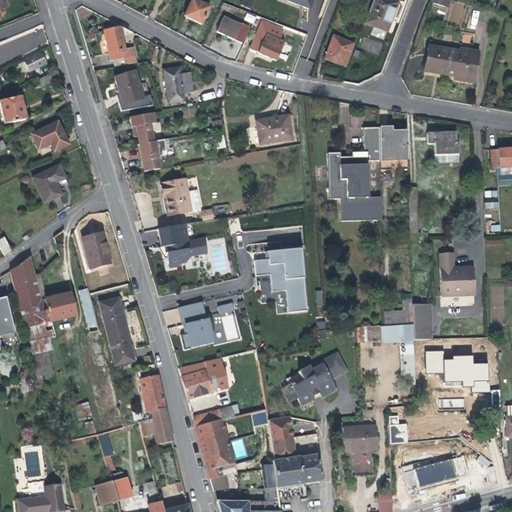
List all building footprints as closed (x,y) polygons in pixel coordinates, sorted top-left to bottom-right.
[(192,0),(189,0),(182,15),(200,24),(208,8),(192,0)] [(250,8),(254,0),(241,0),(240,4),(250,8)] [(285,0),(284,4),(305,13),(310,0),(285,0)] [(395,3),(387,0),(370,0),(362,24),(379,30),(383,18),(388,20),(395,3)] [(461,24),(463,4),(451,3),(449,23),(461,24)] [(246,13),(244,20),(253,23),(256,17),(246,13)] [(217,31),(242,43),(249,27),(224,15),(217,31)] [(384,32),(388,20),(383,18),(379,30),(384,32)] [(101,31),(108,62),(132,57),(130,47),(122,49),(118,28),(101,31)] [(330,36),(320,60),(342,67),(351,44),(330,36)] [(281,45),(262,38),(254,56),(273,63),(281,45)] [(379,54),(382,43),(363,38),(360,49),(379,54)] [(455,53),(423,48),(420,68),(451,74),(451,76),(469,79),(474,54),(455,51),(455,53)] [(25,60),(31,71),(47,63),(42,52),(25,60)] [(176,68),(160,71),(166,104),(182,101),(180,93),(189,92),(186,74),(177,75),(176,68)] [(57,69),(39,78),(44,86),(61,77),(57,69)] [(112,79),(119,106),(140,100),(133,74),(112,79)] [(0,110),(3,125),(25,120),(19,97),(0,101),(0,110)] [(156,123),(154,114),(126,119),(127,129),(132,128),(134,138),(135,145),(153,142),(150,125),(156,123)] [(255,123),(259,145),(291,139),(287,119),(274,122),(274,120),(255,123)] [(218,130),(217,121),(207,122),(209,132),(218,130)] [(49,143),(53,151),(67,144),(56,122),(30,134),(37,149),(49,143)] [(388,129),(378,128),(378,131),(379,161),(379,169),(406,168),(405,134),(388,133),(388,129)] [(379,161),(378,131),(363,132),(363,156),(350,157),(350,161),(339,162),(339,157),(336,157),(326,158),(327,199),(340,198),(340,222),(381,221),(380,197),(368,197),(367,161),(379,161)] [(433,155),(458,154),(457,145),(455,145),(454,133),(425,134),(426,144),(433,144),(433,155)] [(158,170),(153,142),(135,145),(140,173),(158,170)] [(37,149),(41,156),(53,151),(49,143),(37,149)] [(511,170),(511,158),(511,153),(491,154),(492,172),(500,172),(511,170)] [(458,163),(458,154),(433,155),(434,164),(458,163)] [(61,164),(34,177),(46,201),(63,194),(57,180),(66,177),(61,164)] [(167,216),(190,212),(186,193),(184,181),(158,186),(160,197),(164,197),(167,216)] [(414,187),(407,187),(408,233),(416,233),(414,187)] [(186,193),(190,212),(199,210),(195,191),(186,193)] [(182,227),(155,231),(158,249),(162,249),(165,270),(178,268),(178,265),(183,265),(188,259),(188,258),(205,255),(202,241),(185,245),(182,227)] [(88,267),(102,264),(107,262),(99,232),(93,234),(80,238),(88,267)] [(0,237),(0,252),(2,256),(9,252),(1,237),(0,237)] [(268,277),(268,280),(269,293),(284,292),(286,314),(306,312),(302,272),(300,250),(281,251),(266,253),(267,261),(252,262),(254,278),(268,277)] [(473,267),(463,267),(463,271),(453,272),(453,268),(452,253),(439,253),(440,296),(473,295),(473,267)] [(14,292),(23,328),(74,316),(68,293),(45,299),(40,277),(34,279),(29,258),(20,265),(9,272),(14,292)] [(503,286),(491,287),(491,298),(503,298),(503,286)] [(74,337),(87,386),(98,434),(105,432),(121,427),(85,289),(76,291),(87,333),(84,334),(74,337)] [(0,315),(9,314),(5,298),(0,298),(0,315)] [(97,303),(105,333),(123,328),(115,299),(97,303)] [(177,308),(178,310),(181,326),(184,326),(186,334),(183,335),(179,336),(183,351),(212,344),(209,329),(212,329),(210,319),(204,320),(201,306),(200,303),(177,308)] [(216,308),(218,315),(233,312),(231,305),(216,308)] [(429,340),(428,305),(411,305),(412,340),(429,340)] [(384,327),(405,325),(403,306),(383,307),(384,327)] [(0,336),(1,336),(13,333),(9,314),(0,315),(0,336)] [(324,332),(324,324),(316,324),(317,332),(324,332)] [(123,328),(105,333),(113,365),(131,361),(123,328)] [(13,333),(1,336),(4,348),(16,345),(13,333)] [(444,373),(443,351),(426,351),(426,373),(444,373)] [(35,353),(36,374),(51,374),(50,353),(35,353)] [(291,384),(281,389),(287,403),(295,399),(299,407),(311,401),(309,397),(316,393),(319,399),(334,391),(330,384),(331,379),(345,371),(336,353),(319,362),(321,365),(309,371),(308,368),(296,374),(301,382),(292,386),(291,384)] [(225,389),(218,367),(216,360),(177,369),(179,378),(185,400),(210,393),(210,391),(214,389),(217,391),(225,389)] [(147,412),(163,408),(153,369),(135,372),(146,412),(147,412)] [(463,407),(463,399),(438,399),(438,407),(463,407)] [(75,405),(78,419),(91,416),(88,401),(75,405)] [(402,415),(402,407),(387,409),(387,416),(402,415)] [(511,407),(503,408),(504,438),(511,437),(511,407)] [(159,444),(170,441),(163,408),(147,412),(149,419),(138,422),(142,437),(157,433),(159,444)] [(219,421),(232,418),(230,408),(213,411),(215,422),(219,421)] [(215,422),(213,411),(190,416),(193,427),(215,422)] [(387,416),(387,431),(415,429),(414,414),(402,415),(387,416)] [(287,418),(265,421),(272,465),(275,490),(319,483),(314,456),(293,459),(287,418)] [(225,442),(219,421),(215,422),(193,427),(199,449),(206,470),(231,463),(225,442)] [(376,429),(342,430),(343,455),(346,455),(347,479),(374,478),(373,453),(377,453),(376,429)] [(98,434),(95,435),(102,459),(109,456),(112,455),(105,432),(98,434)] [(480,455),(476,461),(487,467),(491,461),(480,455)] [(102,459),(109,482),(92,486),(98,505),(115,501),(131,497),(125,478),(122,479),(120,472),(115,474),(109,456),(102,459)] [(460,457),(401,473),(406,491),(428,486),(430,493),(455,486),(453,479),(465,476),(460,457)] [(219,476),(235,474),(231,463),(206,470),(208,478),(219,476)] [(278,511),(275,490),(272,465),(258,467),(263,502),(214,502),(216,511),(278,511)] [(208,478),(211,491),(222,488),(219,476),(208,478)] [(176,498),(183,497),(180,481),(172,483),(176,498)] [(145,483),(147,493),(155,491),(153,482),(145,483)] [(48,511),(62,511),(58,485),(33,487),(35,498),(16,500),(17,511),(48,511)] [(144,493),(147,504),(158,502),(155,491),(147,493),(144,493)] [(69,493),(73,510),(79,508),(75,494),(74,495),(73,492),(69,493)] [(391,511),(390,492),(379,493),(379,511),(391,511)] [(160,511),(160,510),(158,502),(147,504),(148,511),(160,511)]
